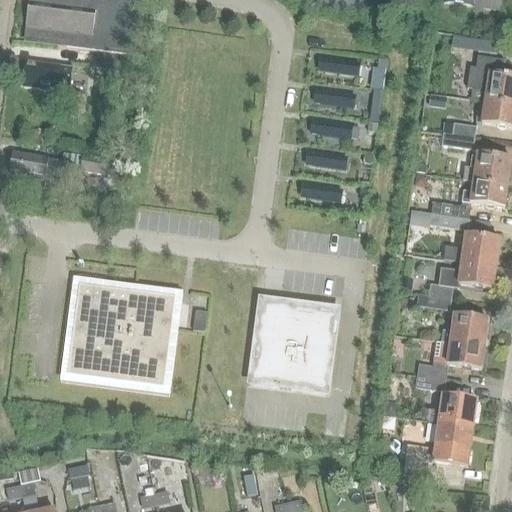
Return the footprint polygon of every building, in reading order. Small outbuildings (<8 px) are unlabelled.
[(24,39),(66,44),(65,50),(141,60),(144,40),(139,39),(143,0),(69,0),(69,5),(29,0),(24,39)] [(366,0),(330,0),(329,8),(364,17),(366,0)] [(444,0),(444,7),(499,13),(500,0),(444,0)] [(480,42),(478,53),(493,56),(495,44),(480,42)] [(115,73),(116,62),(95,60),(94,71),(115,73)] [(470,104),(484,105),(485,104),(511,107),(511,82),(502,81),(504,63),(476,60),(474,71),(469,71),(466,90),(472,91),(470,104)] [(378,61),(377,70),(386,72),(387,63),(378,61)] [(359,67),(326,62),(324,74),(358,78),(359,67)] [(68,95),(71,71),(26,66),(23,91),(57,95),(57,94),(68,95)] [(373,93),(372,103),(381,104),(382,94),(373,93)] [(321,94),(320,106),(353,110),(355,98),(321,94)] [(82,120),(85,99),(69,96),(65,118),(82,120)] [(511,130),(511,107),(485,104),(484,105),(483,116),(477,116),(475,126),(511,130)] [(351,130),(318,125),(316,136),(350,141),(351,130)] [(368,125),(367,134),(376,135),(377,126),(368,125)] [(452,139),(474,142),(476,131),(444,127),(443,138),(452,139)] [(474,142),(452,139),(443,138),(441,150),(473,154),(474,142)] [(46,161),(14,156),(11,177),(43,183),(43,181),(56,183),(55,195),(72,197),(76,172),(59,169),(60,164),(46,161)] [(345,173),(346,161),(313,156),(312,168),(345,173)] [(364,156),(363,166),(372,167),(373,157),(364,156)] [(474,185),(474,184),(507,189),(511,163),(477,158),(477,161),(472,160),(471,171),(465,170),(463,184),(474,185)] [(105,177),(107,163),(84,159),(81,174),(105,177)] [(416,167),(415,175),(426,176),(427,169),(416,167)] [(414,189),(421,190),(426,186),(427,180),(416,178),(414,189)] [(507,189),(474,184),(474,185),(472,196),(464,195),(462,210),(434,207),(432,218),(468,223),(470,206),(504,211),(507,189)] [(340,205),(341,193),(308,188),(307,200),(340,205)] [(360,189),(359,198),(368,200),(369,190),(360,189)] [(411,215),(410,229),(429,231),(429,230),(431,230),(432,218),(411,215)] [(468,223),(432,218),(431,230),(467,235),(468,223)] [(444,261),(462,263),(496,268),(499,244),(466,240),(464,253),(445,250),(444,261)] [(451,302),(452,290),(458,291),(459,287),(492,291),(496,268),(462,263),(461,275),(442,272),(440,288),(431,287),(429,299),(451,302)] [(403,281),(401,294),(411,296),(413,283),(403,281)] [(67,378),(163,391),(171,331),(172,322),(175,301),(111,293),(104,292),(79,288),(67,378)] [(449,315),(451,302),(429,299),(419,297),(417,310),(449,315)] [(251,385),(325,394),(335,318),(319,316),(320,312),(279,307),(278,321),(260,318),(251,385)] [(207,315),(195,313),(194,325),(206,326),(207,315)] [(453,319),(451,335),(442,334),(441,345),(484,352),(488,324),(453,319)] [(435,345),(432,370),(418,368),(417,380),(445,384),(448,368),(481,373),(484,352),(441,345),(435,345)] [(415,392),(444,396),(445,384),(417,380),(415,392)] [(473,432),(477,405),(443,400),(439,428),(473,432)] [(468,470),(473,432),(439,428),(435,453),(408,449),(405,473),(427,476),(428,465),(468,470)] [(87,469),(68,473),(70,484),(71,484),(88,480),(89,480),(87,469)] [(18,476),(21,488),(40,484),(37,472),(18,476)] [(246,492),(256,490),(254,478),(243,480),(246,492)] [(23,502),(25,511),(37,511),(32,487),(19,490),(21,502),(23,502)] [(21,502),(19,490),(5,493),(8,505),(21,502)] [(166,496),(152,499),(155,510),(168,507),(166,496)] [(141,511),(148,511),(155,510),(152,499),(139,502),(141,511)] [(337,502),(338,511),(351,511),(349,500),(337,502)]
